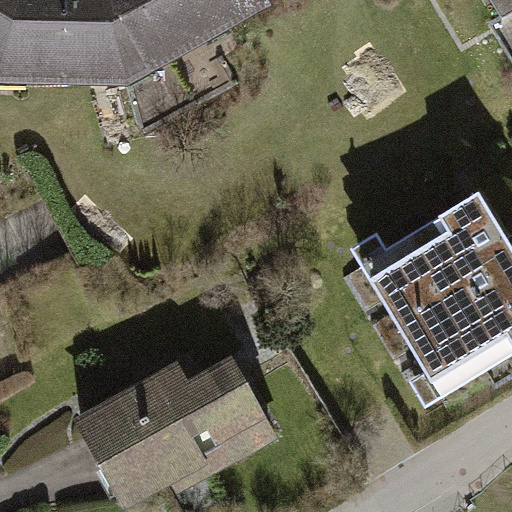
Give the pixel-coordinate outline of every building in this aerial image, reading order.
[(27,78),(97,79),(98,65),(124,66),(145,54),(152,66),(189,46),(181,33),(204,20),(219,11),(226,24),(263,3),(261,0),(0,0),(0,62),(2,63),(28,63),(27,78)] [(511,0),(492,0),(503,16),(511,31),(511,0)] [(511,31),(503,16),(492,23),(511,57),(511,31)] [(145,54),(124,66),(139,124),(145,136),(239,84),(204,20),(181,33),(189,46),(152,66),(145,54)] [(511,356),(511,248),(479,194),(386,251),(399,275),(376,290),(428,374),(451,360),(466,384),(511,356)] [(204,469),(271,433),(235,367),(180,397),(170,378),(83,426),(123,500),(173,473),(170,467),(195,453),(204,469)]
